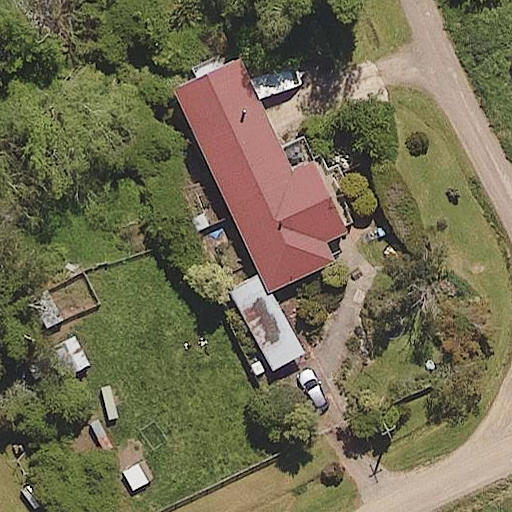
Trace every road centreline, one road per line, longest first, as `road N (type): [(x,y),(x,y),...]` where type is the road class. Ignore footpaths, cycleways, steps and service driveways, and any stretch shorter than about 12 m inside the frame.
road 1 (unclassified): [(416,0),(511,207)]
road 2 (residential): [(511,461),(398,511)]
